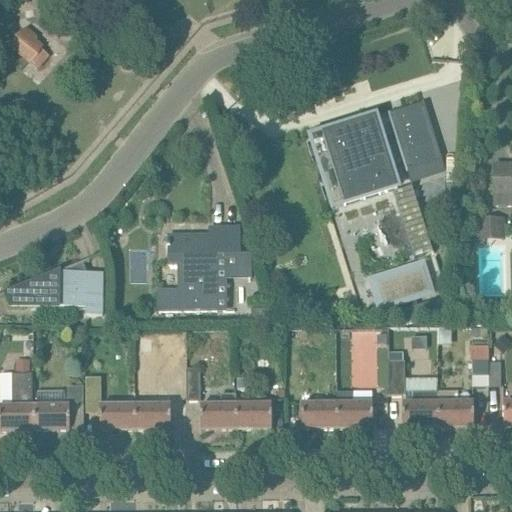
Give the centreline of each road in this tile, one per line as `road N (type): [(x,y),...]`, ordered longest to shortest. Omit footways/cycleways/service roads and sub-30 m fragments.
road 1 (residential): [(0,247),(95,199),(211,63),(411,0)]
road 2 (unknown): [(190,83),(235,123),(297,117),(442,79),(470,28)]
road 3 (residential): [(300,470),(0,477)]
road 4 (residential): [(511,467),(300,470)]
